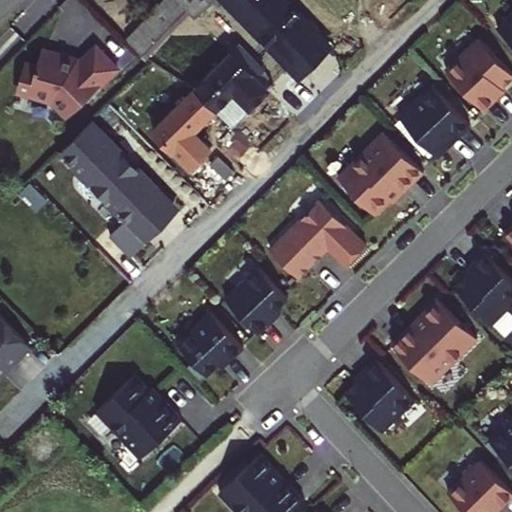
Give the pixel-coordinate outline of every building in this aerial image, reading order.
[(164,0),(162,2),(179,20),(190,9),(180,0),(164,0)] [(180,0),(190,9),(196,15),(211,0),(214,0),(215,0),(221,1),(222,0),(225,0),(301,78),(331,49),(283,0),(180,0)] [(150,14),(127,38),(144,56),(179,20),(162,2),(160,4),(158,2),(148,13),(150,14)] [(511,12),(498,28),(511,41),(511,12)] [(447,70),(485,111),(497,100),(494,98),(511,80),(511,72),(480,38),(447,70)] [(240,46),(196,89),(216,109),(232,125),(273,85),(262,68),(240,46)] [(119,69),(98,47),(80,64),(78,62),(70,59),(70,56),(44,48),(39,67),(26,64),(20,90),(55,100),(70,117),(119,69)] [(459,135),(471,125),(432,84),(399,115),(435,154),(457,133),(459,135)] [(173,111),(193,132),(216,109),(196,89),(173,111)] [(190,166),(209,148),(193,132),(173,111),(155,129),(190,166)] [(128,219),(149,241),(180,211),(92,122),(61,153),(111,204),(122,215),(127,221),(128,219)] [(406,189),(424,171),(385,132),(339,177),(375,214),(390,199),(403,186),(406,189)] [(270,248),(298,276),(328,247),(346,265),(367,244),(321,198),(270,248)] [(120,227),(111,236),(132,257),(149,241),(128,219),(127,221),(120,227)] [(511,302),(511,276),(486,251),(475,262),(477,264),(468,273),(456,285),(493,322),(511,302)] [(226,298),(258,333),(270,322),(266,317),(276,309),(288,297),(259,267),(226,298)] [(392,344),(432,384),(478,338),(441,301),(413,328),(411,325),(392,344)] [(0,310),(0,378),(9,370),(7,368),(15,360),(17,362),(37,342),(2,308),(0,310)] [(232,357),(244,346),(211,312),(178,343),(206,374),(219,363),(228,354),(232,357)] [(416,398),(377,359),(366,370),(369,372),(359,381),(347,393),(384,430),(416,398)] [(97,410),(142,457),(183,419),(165,400),(162,402),(135,374),(97,410)] [(511,418),(490,440),(511,461),(511,418)] [(220,492),(238,511),(292,511),(305,500),(287,482),(284,484),(258,456),(220,492)] [(503,505),(511,495),(511,490),(481,459),(449,491),(469,511),(488,511),(490,510),(499,501),(503,505)]
